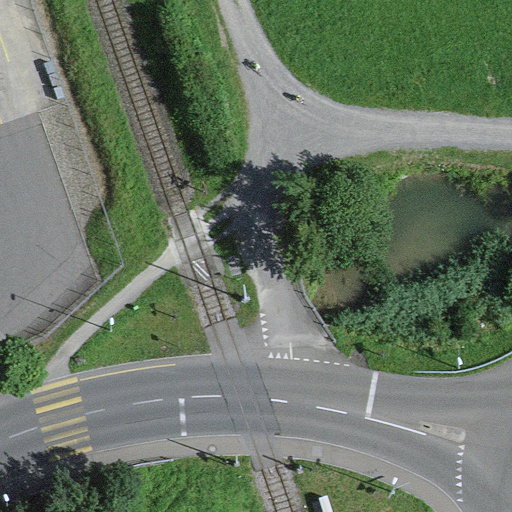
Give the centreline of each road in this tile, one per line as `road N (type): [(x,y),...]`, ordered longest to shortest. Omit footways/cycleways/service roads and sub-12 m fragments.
road 1 (unclassified): [(0,445),(60,419),(239,395),(507,447)]
road 2 (track): [(282,139),(270,256),(310,403)]
road 3 (track): [(511,153),(282,139)]
road 4 (track): [(282,139),(235,0)]
